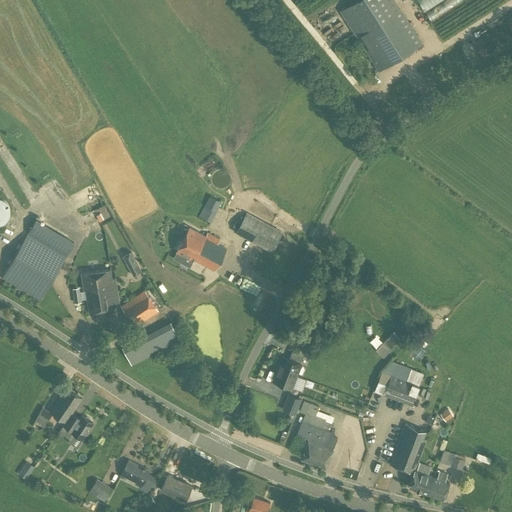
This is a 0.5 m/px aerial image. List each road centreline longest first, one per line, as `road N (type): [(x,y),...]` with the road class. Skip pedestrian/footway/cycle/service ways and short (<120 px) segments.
road 1 (unclassified): [(224,452),(221,435),(241,376),(356,163),(383,136),(511,58)]
road 2 (secondary): [(0,313),(224,452)]
road 3 (secondary): [(224,452),(387,511)]
